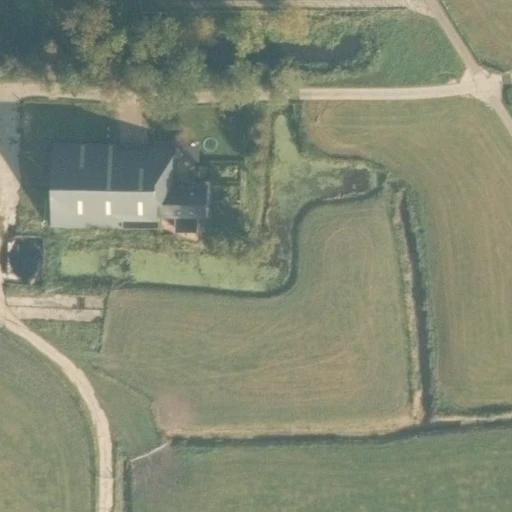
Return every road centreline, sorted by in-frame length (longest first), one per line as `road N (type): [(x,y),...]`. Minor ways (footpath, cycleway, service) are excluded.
road 1 (track): [(149,0),(159,7),(429,0)]
road 2 (track): [(0,317),(56,361),(100,423),(103,511)]
